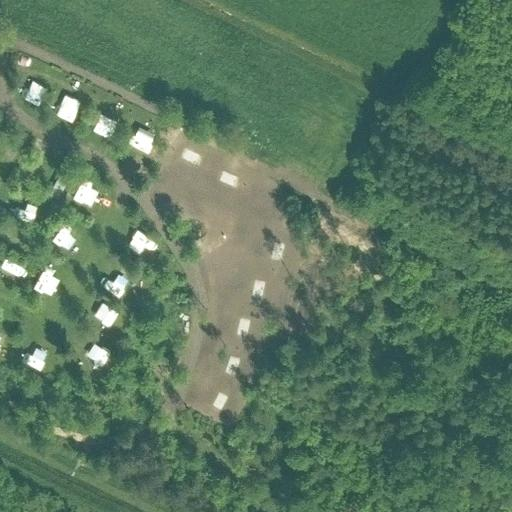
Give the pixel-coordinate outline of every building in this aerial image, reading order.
[(98,139),(107,120),(89,111),(80,131),(98,139)] [(122,156),(143,165),(151,146),(129,138),(122,156)] [(56,183),(60,159),(49,157),(44,181),(56,183)] [(54,238),(72,244),(79,227),(61,220),(54,238)] [(110,238),(140,250),(147,232),(117,220),(110,238)] [(2,241),(22,248),(29,229),(8,222),(2,241)] [(28,283),(42,291),(49,277),(35,270),(28,283)] [(27,331),(25,347),(50,350),(52,334),(27,331)]
